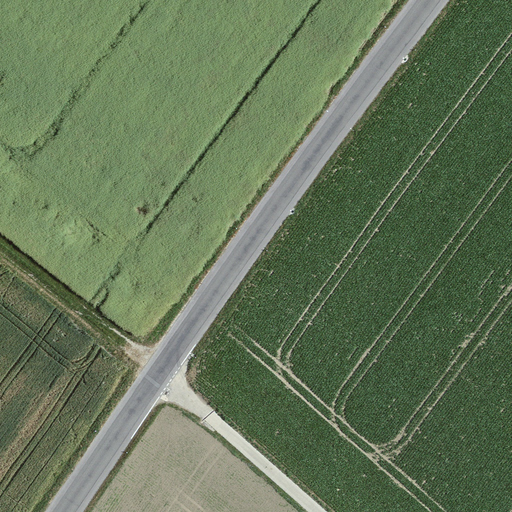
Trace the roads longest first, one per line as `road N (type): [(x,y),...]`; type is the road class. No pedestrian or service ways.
road 1 (tertiary): [(429,0),(62,511)]
road 2 (track): [(158,372),(316,511)]
